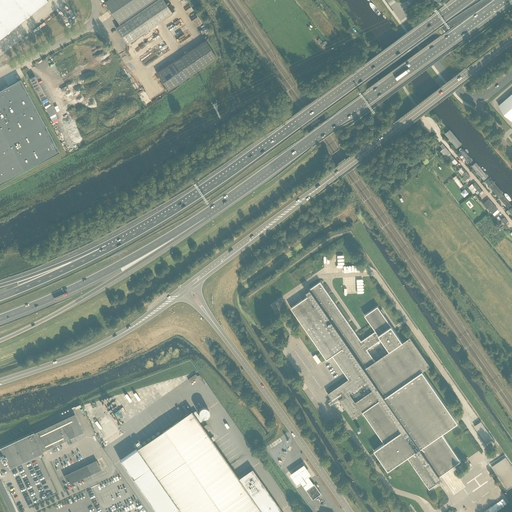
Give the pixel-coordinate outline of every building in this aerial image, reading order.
[(0,0),(0,38),(48,0),(47,0),(0,0)] [(116,28),(127,44),(173,13),(163,0),(106,0),(104,2),(120,25),(116,28)] [(77,21),(64,4),(56,10),(69,27),(77,21)] [(364,23),(359,27),(372,42),(377,38),(364,23)] [(205,40),(157,73),(160,78),(168,90),(216,57),(205,40)] [(146,65),(163,55),(161,51),(153,55),(152,52),(149,54),(152,59),(150,60),(149,57),(143,60),(146,65)] [(0,183),(60,152),(20,79),(0,90),(0,183)] [(138,95),(144,108),(151,105),(145,92),(138,95)] [(502,103),(508,110),(511,108),(504,101),(502,103)] [(508,110),(502,103),(499,105),(505,113),(508,110)] [(448,131),(443,134),(456,150),(461,146),(448,131)] [(456,150),(470,165),(474,161),(461,146),(456,150)] [(450,153),(445,147),(441,151),(446,157),(450,153)] [(470,165),(483,180),(487,176),(474,161),(470,165)] [(463,172),(463,173),(465,175),(462,178),(465,181),(470,176),(465,170),(462,167),(460,169),(463,172)] [(483,180),(496,195),(500,191),(487,176),(483,180)] [(482,191),(475,182),(472,184),(475,187),(473,189),(475,192),(478,190),(480,193),(482,191)] [(465,189),(461,193),(465,198),(469,193),(465,189)] [(496,195),(509,210),(511,207),(511,204),(500,191),(496,195)] [(487,208),(493,203),(489,199),(483,204),(487,208)] [(382,309),(380,310),(378,306),(364,315),(375,331),(374,332),(361,341),(320,281),(312,287),(310,289),(312,293),(291,308),(327,360),(332,356),(336,360),(336,361),(348,379),(327,393),(332,400),(338,396),(340,398),(339,399),(341,403),(342,403),(353,419),(361,413),(363,412),(384,443),(377,448),(374,450),(388,471),(407,457),(429,489),(438,482),(440,481),(442,480),(439,476),(461,461),(457,456),(442,433),(458,422),(422,371),(430,365),(417,346),(410,336),(402,342),(400,339),(393,328),(390,323),(389,322),(383,314),(384,313),(382,309)] [(196,374),(188,379),(190,382),(197,377),(199,381),(202,379),(200,375),(198,376),(197,375),(196,374)] [(201,416),(202,417),(203,417),(204,417),(206,417),(207,417),(208,416),(208,415),(209,414),(209,413),(210,412),(210,411),(209,410),(209,409),(208,408),(207,407),(206,407),(205,407),(204,406),(203,407),(202,407),(201,408),(200,408),(199,409),(199,410),(199,411),(199,413),(199,414),(200,415),(200,416),(201,416)] [(193,413),(191,411),(120,460),(156,511),(171,511),(178,508),(181,511),(277,511),(281,510),(252,469),(238,478),(200,422),(203,420),(196,411),(193,413)] [(77,435),(83,432),(75,414),(2,448),(5,455),(1,457),(2,461),(7,459),(10,466),(30,457),(31,458),(33,457),(32,456),(75,436),(76,437),(78,436),(77,435)] [(486,443),(493,439),(481,422),(475,426),(486,443)] [(507,489),(511,484),(511,466),(505,457),(492,467),(507,489)] [(87,464),(91,474),(101,469),(96,460),(87,464)] [(304,465),(290,475),(297,486),(301,482),(306,489),(314,484),(309,477),(311,475),(304,465)] [(87,466),(64,476),(68,485),(91,474),(87,466)] [(306,489),(313,499),(321,493),(314,484),(306,489)]
